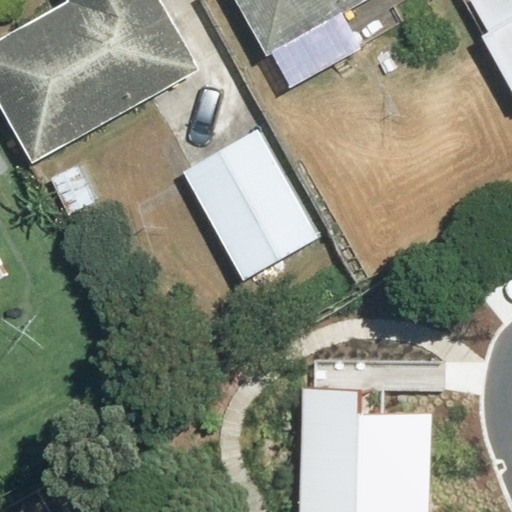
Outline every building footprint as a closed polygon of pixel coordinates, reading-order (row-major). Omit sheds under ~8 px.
[(79,0),(0,43),(0,56),(55,157),(222,65),(185,0),(79,0)] [(258,0),(283,50),(385,0),(258,0)] [(511,0),(499,0),(486,7),(511,56),(511,0)] [(272,121),(197,164),(258,273),(334,230),(272,121)] [(308,511),(433,511),(435,406),(374,405),(375,368),(310,367),(308,511)]
